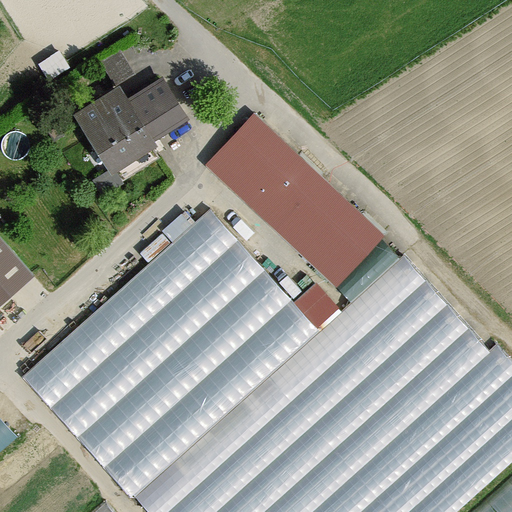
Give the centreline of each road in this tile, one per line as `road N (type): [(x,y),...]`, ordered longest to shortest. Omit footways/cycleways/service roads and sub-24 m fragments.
road 1 (unclassified): [(165,0),(511,335)]
road 2 (track): [(0,360),(190,182),(195,139),(254,80)]
road 3 (track): [(133,511),(0,362)]
